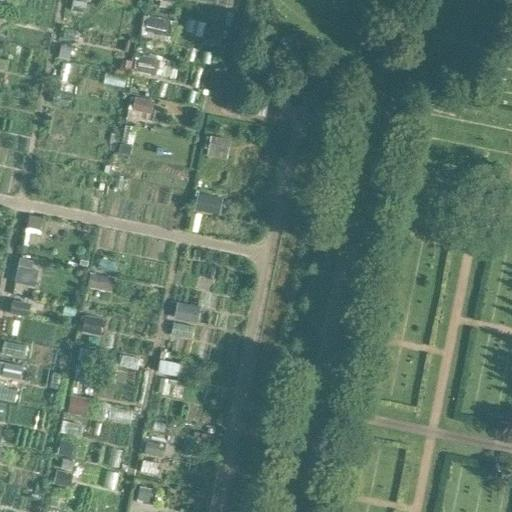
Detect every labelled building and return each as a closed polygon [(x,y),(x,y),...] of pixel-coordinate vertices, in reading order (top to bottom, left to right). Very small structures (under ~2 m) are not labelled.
[(148,17),(145,30),(147,31),(161,33),(164,20),(148,17)] [(61,45),(59,58),(67,59),(69,47),(61,45)] [(136,56),(133,68),(137,69),(136,71),(151,74),(154,59),(140,56),(139,57),(136,56)] [(127,60),(124,71),(131,72),(133,61),(127,60)] [(283,87),(280,103),(303,108),(307,92),(283,87)] [(131,96),(128,109),(151,114),(154,101),(131,96)] [(249,102),(247,112),(265,116),(267,106),(249,102)] [(206,136),(204,148),(209,149),(226,153),(229,141),(206,136)] [(120,144),(119,153),(130,155),(132,147),(120,144)] [(199,195),(195,210),(214,214),(217,199),(199,195)] [(192,213),(188,230),(198,232),(201,215),(192,213)] [(29,214),(26,229),(39,232),(43,217),(29,214)] [(20,258),(15,283),(29,286),(32,269),(34,261),(20,258)] [(90,274),(87,287),(107,291),(110,278),(90,274)] [(12,300),(9,313),(28,317),(31,304),(12,300)] [(177,303),(174,318),(194,322),(197,307),(177,303)] [(81,316),(78,329),(82,329),(82,331),(96,334),(99,319),(81,316)] [(160,359),(158,372),(178,376),(180,363),(160,359)] [(0,361),(0,375),(19,379),(22,366),(0,361)] [(72,396),(68,412),(84,416),(88,400),(72,396)] [(144,440),(141,453),(163,458),(166,444),(144,440)] [(60,441),(57,454),(70,456),(73,443),(60,441)] [(62,460),(60,468),(71,471),(73,462),(62,460)] [(56,471),(53,482),(69,486),(72,475),(56,471)] [(139,487),(137,500),(149,503),(151,490),(139,487)]
